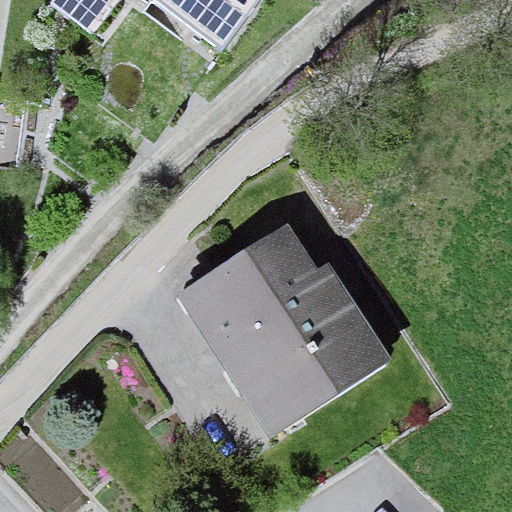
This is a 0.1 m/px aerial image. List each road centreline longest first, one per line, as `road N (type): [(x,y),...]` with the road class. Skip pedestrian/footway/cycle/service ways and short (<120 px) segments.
road 1 (residential): [(481,0),(303,136),(0,390)]
road 2 (residential): [(0,345),(218,106),(351,0)]
